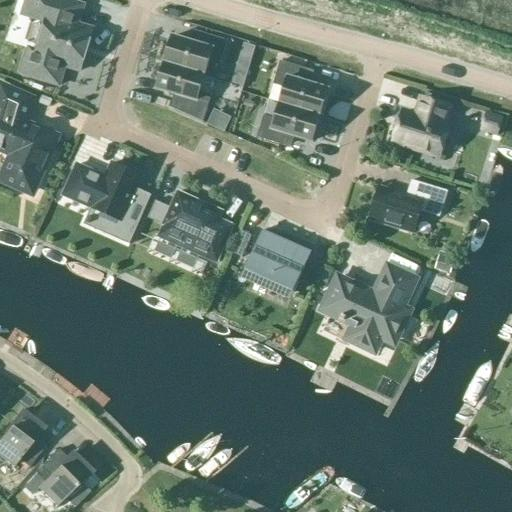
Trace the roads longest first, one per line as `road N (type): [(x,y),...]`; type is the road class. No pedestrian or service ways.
road 1 (residential): [(142,0),(112,95),(130,136),(304,220),(346,183),(381,52)]
road 2 (residential): [(99,511),(129,482),(125,458),(44,385),(0,362)]
road 3 (unclassified): [(381,52),(197,0)]
road 4 (unclassified): [(511,93),(381,52)]
